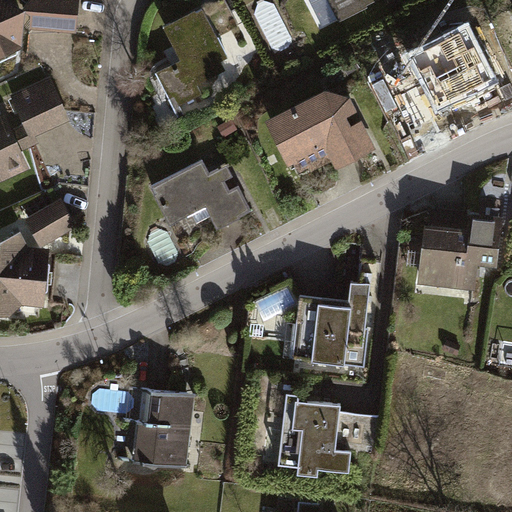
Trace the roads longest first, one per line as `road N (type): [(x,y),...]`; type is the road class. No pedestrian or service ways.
road 1 (residential): [(511,137),(105,338)]
road 2 (residential): [(137,0),(114,160),(105,338)]
road 3 (residential): [(31,511),(42,358)]
